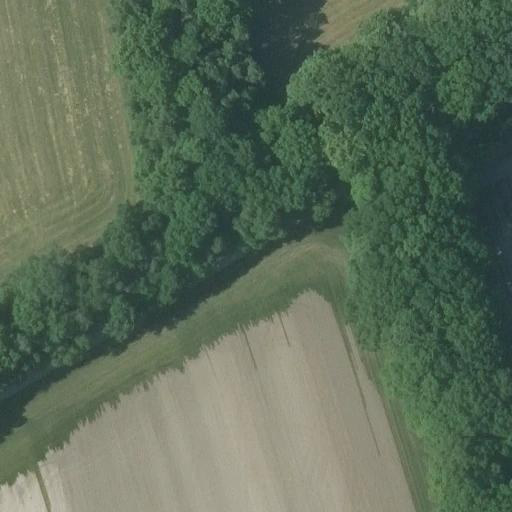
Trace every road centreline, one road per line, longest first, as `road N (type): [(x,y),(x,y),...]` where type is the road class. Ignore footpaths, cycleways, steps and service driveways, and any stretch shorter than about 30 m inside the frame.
road 1 (track): [(0,395),(349,183)]
road 2 (track): [(349,183),(451,511)]
road 3 (track): [(349,183),(511,79)]
